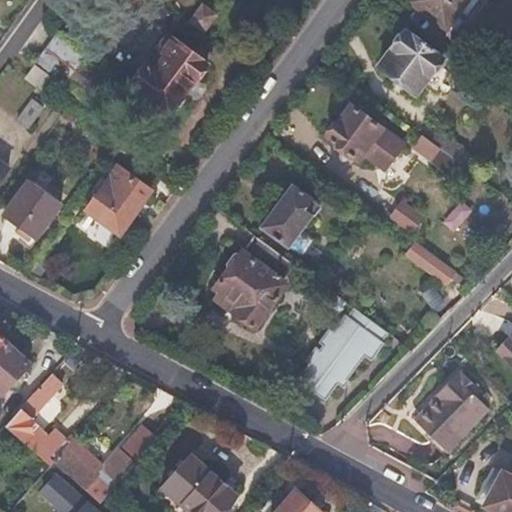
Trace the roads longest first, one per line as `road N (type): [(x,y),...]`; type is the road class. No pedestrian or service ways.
road 1 (residential): [(97,329),(338,0)]
road 2 (residential): [(323,455),(511,261)]
road 3 (tertiary): [(323,455),(97,329)]
